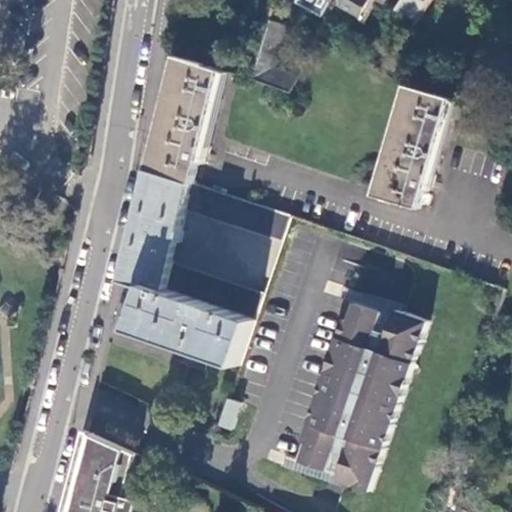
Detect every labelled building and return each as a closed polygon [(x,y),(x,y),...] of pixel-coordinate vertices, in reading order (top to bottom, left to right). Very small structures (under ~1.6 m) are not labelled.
[(334,0),(363,16),(372,0),(334,0)] [(430,0),(403,0),(398,10),(417,21),(430,0)] [(286,24),(273,21),(256,79),(293,92),(299,77),(273,66),(286,24)] [(151,160),(149,169),(150,170),(195,184),(198,171),(223,69),(207,65),(208,63),(177,55),(151,160)] [(375,195),(421,208),(451,97),(406,83),(376,191),(375,195)] [(150,170),(124,281),(147,289),(134,329),(214,354),(242,363),(266,293),(174,263),(180,241),(183,242),(186,230),(183,230),(188,208),(284,240),(293,216),(262,206),(195,184),(150,170)] [(352,301),(353,302),(398,317),(400,309),(402,305),(397,303),(350,288),(346,299),(352,301)] [(398,317),(353,302),(301,457),(344,472),(342,480),(375,491),(433,321),(400,309),(398,317)] [(230,398),(222,423),(234,427),(243,402),(233,399),(230,398)] [(476,422),(463,415),(459,428),(470,436),(476,422)] [(128,494),(138,454),(87,431),(66,511),(69,511),(81,467),(103,473),(106,465),(106,463),(107,461),(109,460),(111,459),(113,458),(115,458),(117,459),(119,459),(120,460),(121,461),(122,462),(123,464),(130,487),(128,494)] [(344,472),(301,457),(299,457),(294,455),(289,468),(335,483),(340,484),(342,480),(344,472)] [(125,511),(126,511),(130,511),(140,511),(144,498),(128,494),(130,487),(123,464),(122,462),(121,461),(120,460),(119,459),(117,459),(115,458),(113,458),(111,459),(109,460),(107,461),(106,463),(106,465),(103,473),(81,467),(69,511),(125,511)] [(451,477),(444,472),(437,491),(445,495),(451,477)]
